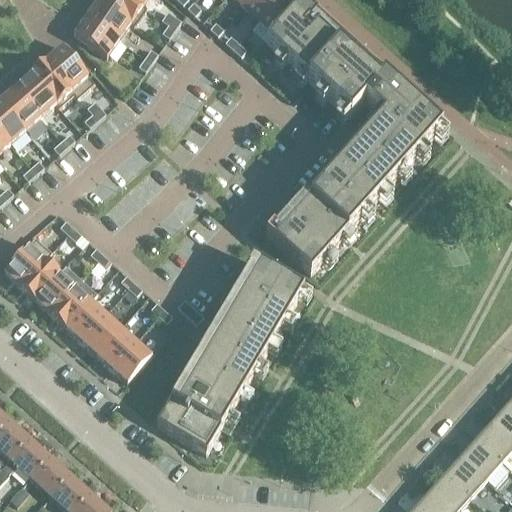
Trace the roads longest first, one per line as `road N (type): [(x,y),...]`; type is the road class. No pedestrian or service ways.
road 1 (residential): [(319,0),(511,175)]
road 2 (residential): [(181,511),(0,346)]
road 3 (residential): [(371,511),(511,352)]
